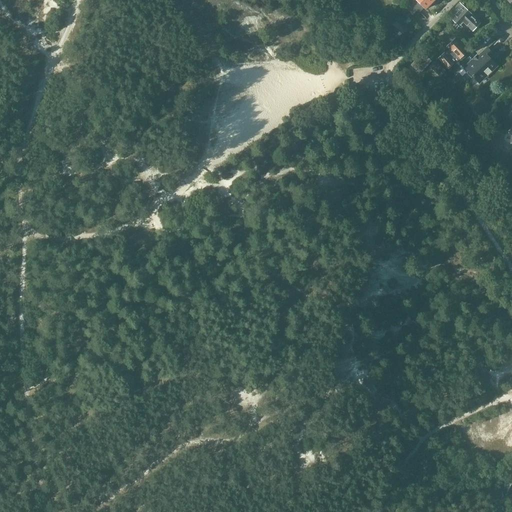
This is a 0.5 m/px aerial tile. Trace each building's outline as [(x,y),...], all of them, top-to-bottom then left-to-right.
[(405,0),(408,3),(416,10),(418,12),(422,8),(425,10),(434,0),(405,0)] [(408,3),(403,8),(411,16),(416,10),(408,3)] [(459,3),(447,16),(458,27),(462,22),(470,30),(478,22),(470,14),(459,3)] [(406,15),(401,20),(407,25),(411,20),(406,15)] [(391,16),(379,28),(386,34),(390,31),(396,37),(405,29),(395,19),(391,16)] [(429,35),(424,40),(424,41),(427,44),(432,39),(429,35)] [(458,60),(467,51),(456,39),(447,47),(451,52),(447,56),(444,53),(438,59),(447,69),(453,64),(451,62),(456,57),(458,60)] [(490,59),(493,55),(487,49),(473,62),(472,60),(464,68),(479,84),(497,66),(490,59)] [(410,65),(420,74),(431,62),(422,53),(410,65)] [(445,71),(434,61),(429,67),(439,77),(445,71)] [(459,65),(452,72),(455,76),(462,68),(459,65)] [(477,96),(476,96),(469,103),(476,110),(479,113),(486,105),(484,103),(484,102),(477,96)] [(490,108),(485,114),(489,118),(494,112),(490,108)] [(452,112),(448,117),(452,121),(456,116),(452,112)]
